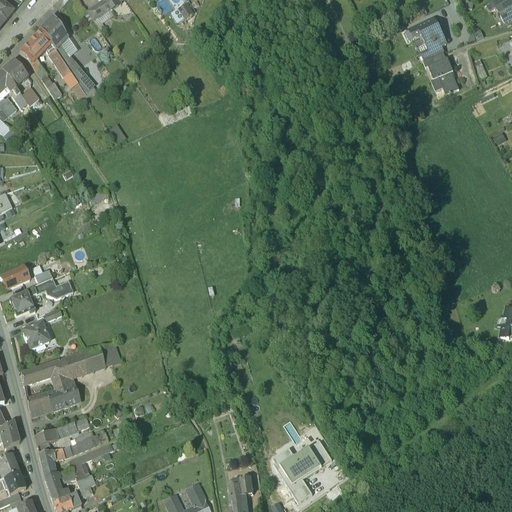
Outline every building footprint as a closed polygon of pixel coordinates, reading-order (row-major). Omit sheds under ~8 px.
[(103,0),(102,1),(110,12),(117,8),(116,8),(118,6),(117,5),(123,0),(122,0),(103,0)] [(14,13),(0,1),(0,18),(5,23),(14,13)] [(110,12),(102,1),(85,12),(97,29),(113,18),(110,12)] [(490,13),(495,10),(495,9),(497,7),(494,2),(486,7),(490,13)] [(511,3),(507,6),(505,3),(497,7),(495,9),(495,10),(503,24),(505,28),(511,24),(511,3)] [(186,7),(178,11),(183,20),(191,15),(186,7)] [(67,39),(53,20),(41,33),(50,45),(54,52),(60,47),(67,39)] [(429,55),(441,49),(446,47),(433,21),(409,32),(414,41),(421,37),(429,55)] [(155,32),(148,37),(153,45),(160,40),(155,32)] [(50,45),(41,33),(19,55),(30,65),(35,61),(50,45)] [(68,57),(71,61),(77,54),(67,39),(60,47),(68,57)] [(70,75),(62,63),(61,62),(54,52),(50,45),(35,61),(47,78),(52,87),(70,75)] [(68,57),(60,47),(54,52),(61,62),(68,57)] [(422,58),(425,64),(432,61),(444,56),(441,49),(429,55),(422,58)] [(444,56),(432,61),(434,67),(446,62),(444,56)] [(71,61),(68,57),(61,62),(62,63),(70,75),(71,76),(79,70),(75,65),(71,61)] [(47,78),(35,61),(30,65),(41,82),(47,78)] [(425,71),(428,70),(434,67),(432,61),(425,64),(423,64),(425,71)] [(473,63),(479,82),(485,80),(484,75),(485,74),(481,61),(473,63)] [(434,67),(428,70),(433,83),(438,81),(443,91),(446,98),(459,92),(446,62),(434,67)] [(28,80),(14,63),(2,73),(15,90),(28,80)] [(93,90),(79,70),(71,76),(77,86),(84,97),(93,90)] [(2,73),(0,74),(0,109),(2,111),(8,120),(17,113),(7,101),(5,103),(3,100),(9,95),(12,99),(20,112),(27,107),(21,98),(15,90),(2,73)] [(52,87),(47,91),(54,102),(77,86),(71,76),(70,75),(52,87)] [(435,94),(443,91),(438,81),(433,83),(431,84),(435,94)] [(30,91),(21,98),(27,107),(29,109),(39,101),(30,91)] [(180,94),(174,98),(181,109),(187,106),(180,94)] [(2,111),(0,112),(0,122),(2,125),(8,120),(2,111)] [(2,125),(0,122),(0,134),(4,138),(10,132),(2,125)] [(116,127),(108,132),(117,147),(126,141),(116,127)] [(70,172),(62,177),(65,182),(74,177),(70,172)] [(104,191),(88,199),(93,208),(108,200),(104,191)] [(0,215),(12,210),(5,196),(0,198),(0,215)] [(39,268),(31,272),(38,287),(52,281),(50,277),(48,278),(47,276),(44,277),(39,268)] [(24,270),(0,280),(0,281),(5,293),(29,283),(24,270)] [(31,306),(29,300),(36,297),(36,298),(38,297),(45,294),(46,298),(56,302),(73,295),(68,284),(55,289),(52,281),(38,287),(25,293),(26,295),(9,302),(16,319),(28,314),(30,316),(35,314),(31,306)] [(36,297),(29,300),(31,306),(41,302),(38,297),(36,298),(36,297)] [(511,312),(506,311),(504,322),(507,322),(506,329),(503,328),(500,340),(509,342),(509,340),(511,340),(511,312)] [(62,318),(59,312),(43,319),(45,324),(62,318)] [(42,324),(20,332),(29,354),(51,345),(42,324)] [(113,345),(105,348),(112,368),(120,366),(113,345)] [(105,348),(64,362),(71,382),(112,368),(105,348)] [(71,382),(64,362),(50,366),(54,378),(52,378),(57,393),(62,410),(78,405),(71,382)] [(50,366),(20,376),(23,388),(52,378),(54,378),(50,366)] [(57,393),(26,401),(30,421),(62,410),(57,393)] [(85,420),(74,424),(77,433),(89,429),(87,425),(85,420)] [(0,431),(0,437),(1,440),(5,453),(13,448),(19,445),(13,424),(13,425),(13,424),(5,429),(0,431)] [(74,424),(35,440),(37,449),(78,434),(77,433),(74,424)] [(83,443),(87,451),(108,443),(105,434),(83,443)] [(320,444),(310,451),(321,470),(332,463),(320,444)] [(76,446),(62,452),(64,459),(71,456),(71,457),(79,454),(76,446)] [(70,471),(71,470),(80,467),(91,462),(113,453),(110,447),(67,464),(70,471)] [(5,453),(4,454),(6,460),(12,457),(12,458),(16,457),(13,448),(5,453)] [(302,482),(321,470),(310,451),(309,450),(293,460),(288,453),(273,462),(276,466),(273,468),(297,507),(312,498),(302,482)] [(48,453),(38,456),(44,481),(54,477),(51,464),(64,459),(62,452),(48,454),(48,453)] [(6,460),(0,462),(0,477),(2,483),(3,482),(19,474),(12,458),(12,457),(6,460)] [(57,476),(54,477),(44,481),(45,483),(48,491),(49,491),(57,487),(57,488),(58,488),(75,481),(76,484),(84,480),(85,480),(80,467),(71,470),(72,472),(57,478),(57,476)] [(19,474),(3,482),(10,498),(17,495),(25,491),(19,474)] [(84,480),(76,484),(80,494),(88,490),(84,480)] [(242,487),(241,481),(233,482),(233,488),(229,488),(232,511),(243,511),(242,499),(243,498),(242,487)] [(251,486),(242,487),(243,498),(252,497),(251,486)] [(57,487),(49,491),(48,491),(53,505),(63,501),(58,488),(57,488),(57,487)] [(194,508),(185,511),(181,511),(175,498),(164,503),(168,511),(196,511),(200,510),(207,507),(197,487),(186,492),(194,508)] [(80,494),(79,495),(80,497),(82,501),(92,496),(89,490),(88,490),(80,494)] [(17,495),(10,498),(10,499),(2,503),(4,508),(9,506),(20,502),(17,495)] [(63,501),(53,505),(55,511),(71,511),(80,508),(76,499),(77,499),(75,496),(63,501)] [(20,502),(9,506),(11,511),(13,511),(16,511),(16,510),(22,507),(20,502)]
